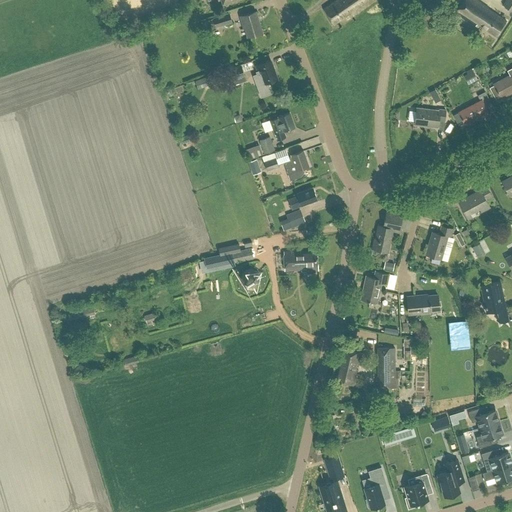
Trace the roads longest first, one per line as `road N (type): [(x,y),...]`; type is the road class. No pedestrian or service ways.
road 1 (tertiary): [(295,489),(353,192)]
road 2 (tertiary): [(353,192),(279,0)]
road 3 (unclassified): [(384,181),(380,104),(397,0)]
